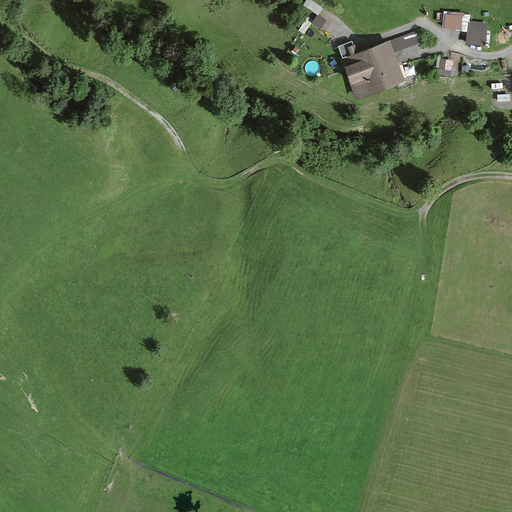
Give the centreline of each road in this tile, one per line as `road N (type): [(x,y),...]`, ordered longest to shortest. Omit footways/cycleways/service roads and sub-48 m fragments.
road 1 (track): [(511,179),(480,175),(417,204),(353,198),(290,162),(196,173)]
road 2 (track): [(196,173),(172,172),(118,201),(28,254),(0,282)]
